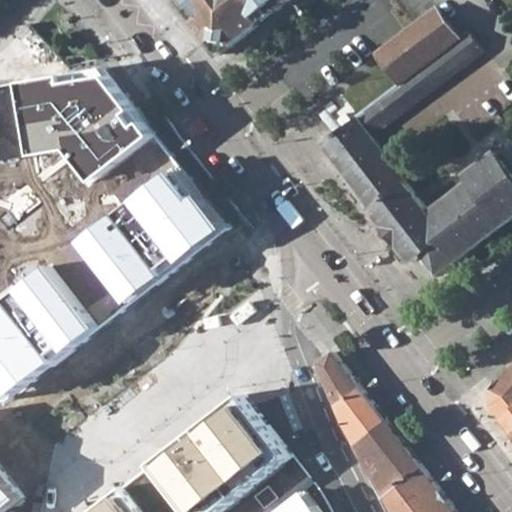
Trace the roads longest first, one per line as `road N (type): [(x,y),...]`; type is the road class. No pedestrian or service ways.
road 1 (secondary): [(117,0),(311,244)]
road 2 (unknown): [(55,511),(128,441),(282,327)]
road 3 (secondary): [(282,327),(365,511)]
road 4 (tertiary): [(401,367),(511,509)]
road 5 (tertiary): [(311,244),(401,367)]
road 6 (residential): [(401,367),(511,282)]
